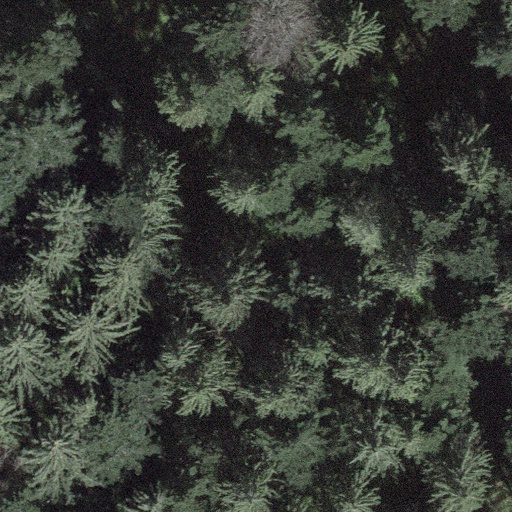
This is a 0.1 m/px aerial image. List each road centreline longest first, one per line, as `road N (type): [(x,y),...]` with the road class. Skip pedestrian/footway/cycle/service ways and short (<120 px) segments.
road 1 (track): [(511,227),(441,63),(367,0)]
road 2 (track): [(472,511),(511,277)]
